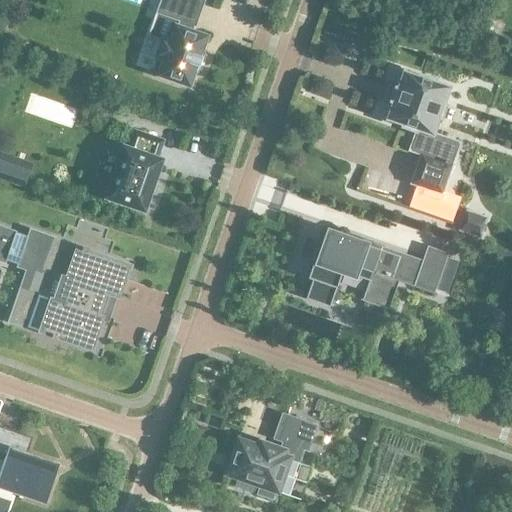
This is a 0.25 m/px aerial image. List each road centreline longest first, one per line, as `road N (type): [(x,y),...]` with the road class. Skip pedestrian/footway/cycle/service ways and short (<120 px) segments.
road 1 (residential): [(198,327),(313,0)]
road 2 (residential): [(198,327),(511,438)]
road 3 (residential): [(0,383),(158,437)]
